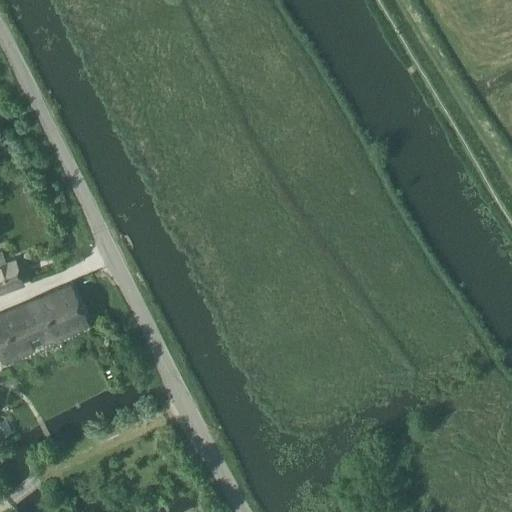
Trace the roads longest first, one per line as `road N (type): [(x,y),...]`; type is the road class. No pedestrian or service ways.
road 1 (unclassified): [(235,511),(0,34)]
road 2 (track): [(396,0),(511,184)]
